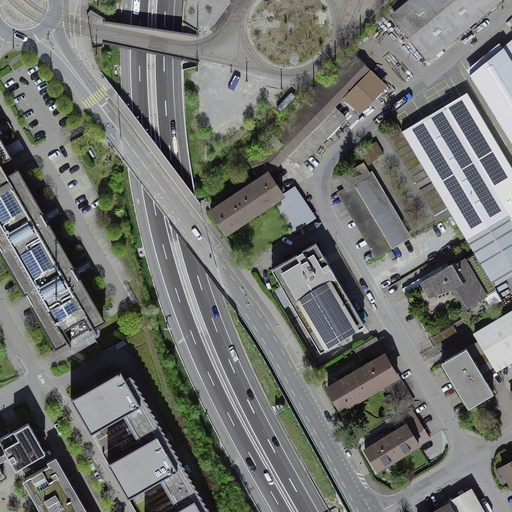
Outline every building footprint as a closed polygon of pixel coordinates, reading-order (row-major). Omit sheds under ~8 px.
[(413,0),(389,20),(425,64),(503,0),(413,0)] [(472,74),(470,75),(511,145),(511,41),(502,50),(498,46),(482,59),(468,70),(472,74)] [(262,179),(268,175),(267,172),(282,157),(280,154),(285,148),(302,164),(327,138),(347,121),(353,115),(340,103),(334,109),(329,104),(365,66),(353,54),(249,160),(255,169),(262,179)] [(423,121),(399,135),(448,218),(472,257),(492,290),(511,277),(511,222),(459,134),(473,126),(458,100),(423,121)] [(448,218),(399,135),(395,128),(385,134),(397,154),(396,154),(413,182),(438,223),(438,224),(448,218)] [(0,246),(3,252),(1,253),(25,294),(27,293),(35,307),(33,308),(57,349),(68,343),(72,350),(99,334),(95,327),(105,322),(81,280),(78,281),(74,275),(71,268),(73,267),(49,225),(47,226),(42,219),(39,213),(41,212),(17,170),(8,175),(1,163),(11,158),(3,144),(0,139),(0,246)] [(344,190),(336,195),(355,226),(375,260),(411,239),(368,168),(374,165),(373,163),(378,160),(378,159),(383,156),(375,143),(370,146),(371,147),(365,151),(366,152),(361,155),(366,164),(338,180),(344,190)] [(236,196),(248,215),(258,209),(259,211),(266,206),(265,204),(274,198),(275,200),(276,199),(282,195),(273,181),(269,176),(268,175),(262,179),(255,184),(254,182),(248,186),(248,188),(244,191),(236,196)] [(276,179),(273,181),(282,195),(276,199),(280,205),(277,207),(294,232),(312,220),(303,207),(291,189),(286,192),(277,178),(276,179)] [(249,217),(248,215),(236,196),(235,195),(220,205),(212,211),(226,232),(234,227),(233,226),(240,221),(241,222),(249,217)] [(316,244),(271,271),(320,353),(364,327),(340,285),(316,244)] [(472,258),(464,263),(463,262),(455,266),(454,264),(447,268),(445,264),(398,292),(411,314),(413,316),(413,315),(428,340),(464,319),(466,323),(500,304),(492,290),(472,257),(471,257),(472,258)] [(511,314),(476,336),(479,341),(466,348),(481,373),(493,365),(498,372),(511,363),(511,314)] [(374,337),(354,349),(361,361),(367,358),(371,358),(383,351),(378,344),(374,337)] [(466,348),(441,363),(471,414),(496,399),(483,376),(481,373),(466,348)] [(355,372),(328,388),(341,409),(383,384),(399,411),(413,403),(397,376),(384,354),(361,368),(361,367),(358,369),(355,371),(355,372)] [(215,511),(216,509),(211,505),(213,503),(208,500),(210,497),(205,494),(206,492),(201,488),(203,486),(198,482),(200,480),(195,476),(197,474),(191,471),(193,468),(188,465),(190,463),(185,459),(187,457),(181,453),(183,451),(178,448),(180,445),(175,442),(177,440),(172,436),(173,434),(168,431),(170,428),(165,425),(167,423),(162,419),(164,417),(158,413),(160,411),(155,408),(157,405),(152,402),(154,400),(149,396),(150,394),(145,390),(147,388),(142,385),(144,382),(139,379),(140,377),(135,373),(137,371),(132,367),(128,373),(122,361),(72,389),(92,424),(123,406),(132,422),(141,438),(110,455),(130,490),(161,472),(179,504),(164,511),(215,511)] [(411,410),(399,417),(404,425),(418,448),(430,441),(411,410)] [(28,422),(0,438),(0,441),(7,454),(16,469),(45,452),(28,422)] [(388,435),(360,453),(375,476),(418,448),(404,425),(388,435)] [(511,455),(496,465),(511,492),(511,455)] [(49,464),(25,478),(44,511),(89,511),(88,510),(57,456),(47,461),(49,464)] [(448,502),(449,504),(445,506),(433,511),(483,511),(471,489),(448,502)]
